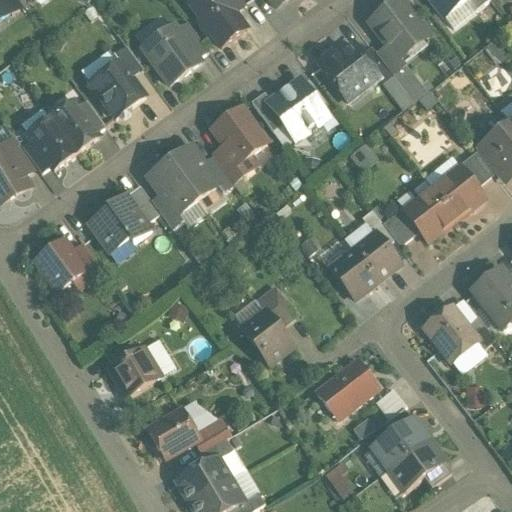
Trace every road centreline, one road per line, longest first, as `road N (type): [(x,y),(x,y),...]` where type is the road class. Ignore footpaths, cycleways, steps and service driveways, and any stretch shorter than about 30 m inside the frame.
road 1 (residential): [(349,0),(2,253)]
road 2 (residential): [(152,511),(2,253)]
road 3 (residential): [(382,326),(495,482)]
road 4 (residential): [(511,225),(382,326)]
